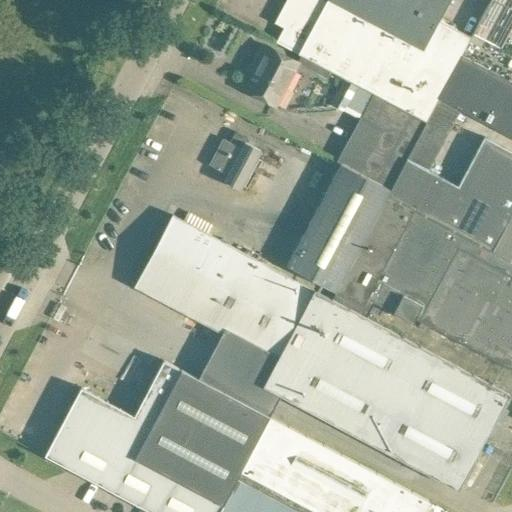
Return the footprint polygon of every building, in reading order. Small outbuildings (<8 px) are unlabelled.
[(331,71),(372,93),(425,121),(438,97),(461,53),(470,36),(438,19),(422,50),(329,0),(288,0),(276,23),(284,27),(276,42),(320,65),(331,71)] [(329,0),(422,50),(438,19),(447,0),(329,0)] [(511,0),(489,0),(471,33),(507,52),(511,43),(511,0)] [(297,62),(262,44),(254,59),(259,62),(245,89),(275,105),(284,87),(297,62)] [(511,136),(511,80),(461,53),(438,97),(459,108),(511,136)] [(320,65),(317,73),(327,78),(331,71),(320,65)] [(405,158),(425,121),(372,93),(336,162),(339,163),(388,190),(405,158)] [(426,169),(405,158),(388,190),(385,195),(490,250),(511,262),(511,151),(483,136),(457,186),(426,169)] [(223,181),(239,189),(260,150),(239,139),(235,145),(224,139),(210,165),(227,175),(223,181)] [(334,292),(385,195),(388,190),(339,163),(285,265),(334,292)] [(511,262),(490,250),(385,195),(334,292),(363,307),(367,298),(411,322),(413,318),(511,370),(511,262)] [(507,394),(172,215),(134,286),(275,361),(263,384),(457,487),(507,394)] [(44,455),(151,511),(217,511),(270,416),(181,369),(163,360),(134,415),(80,387),(44,455)] [(423,511),(430,501),(270,416),(217,511),(423,511)]
